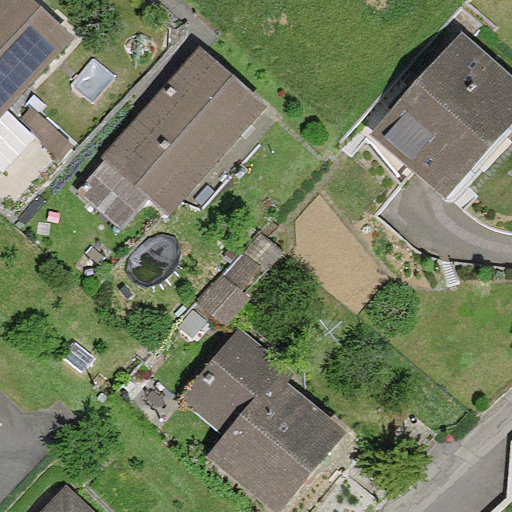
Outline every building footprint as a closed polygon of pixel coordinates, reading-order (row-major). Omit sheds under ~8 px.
[(3,111),(67,41),(23,0),(0,0),(0,170),(3,173),(34,140),(3,111)] [(445,192),(511,117),(511,94),(461,49),(382,137),(445,192)] [(166,215),(261,109),(201,55),(80,191),(122,228),(142,207),(142,208),(150,199),(166,215)] [(402,187),(363,141),(330,178),(375,218),(402,187)] [(242,297),(220,278),(197,303),(220,322),(242,297)] [(278,511),(339,439),(278,387),(286,377),(239,338),(201,383),(210,390),(193,410),(228,440),(213,458),(278,511)] [(80,511),(66,499),(54,511),(80,511)]
